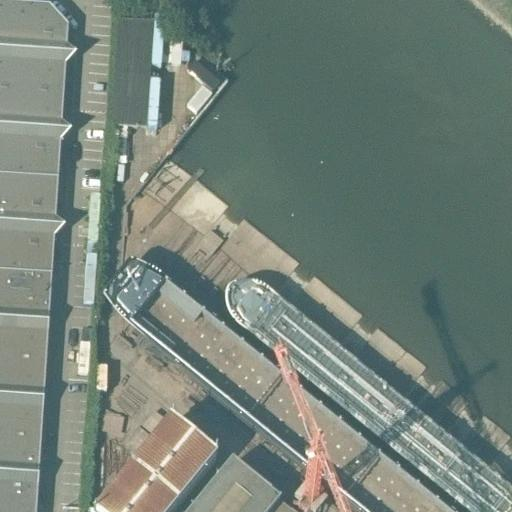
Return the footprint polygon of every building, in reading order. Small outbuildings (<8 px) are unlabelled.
[(0,181),(56,185),(66,30),(48,10),(0,6),(0,181)] [(118,24),(111,131),(147,133),(154,26),(118,24)] [(0,181),(0,277),(50,281),(56,185),(0,181)] [(0,508),(35,510),(50,281),(0,277),(0,508)] [(172,423),(99,511),(175,511),(218,460),(172,423)] [(284,511),(230,468),(194,511),(284,511)]
